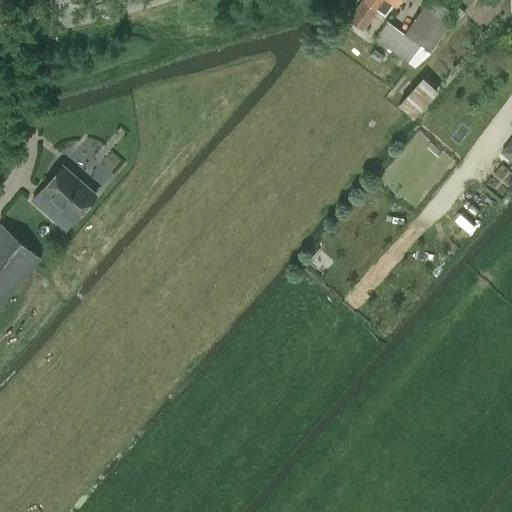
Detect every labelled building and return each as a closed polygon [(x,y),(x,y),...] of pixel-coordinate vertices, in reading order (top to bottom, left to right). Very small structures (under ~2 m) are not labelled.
[(362,0),(349,19),(363,29),(377,9),(384,14),(393,2),(396,4),(399,0),(362,0)] [(387,22),(376,38),(408,62),(420,45),(430,52),(448,26),(424,9),(406,35),(387,22)] [(420,74),(396,102),(412,116),(437,89),(420,74)] [(384,174),(417,205),(457,163),(424,131),(384,174)] [(41,190),(32,201),(52,218),(61,207),(75,219),(96,195),(62,166),(41,190)] [(0,304),(41,258),(1,224),(0,225),(0,304)]
